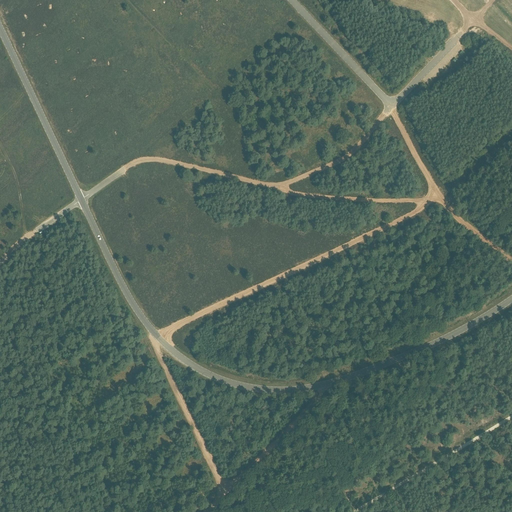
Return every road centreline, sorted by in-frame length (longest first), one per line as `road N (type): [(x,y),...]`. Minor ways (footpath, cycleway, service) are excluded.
road 1 (track): [(124,168),(152,159),(300,194),(428,201)]
road 2 (track): [(428,201),(157,337)]
road 3 (track): [(246,511),(218,477),(154,347),(157,337)]
road 4 (unclassified): [(353,511),(511,416)]
road 5 (track): [(207,511),(331,383)]
road 6 (track): [(124,168),(0,264)]
road 7 (track): [(275,187),(343,158),(389,101)]
